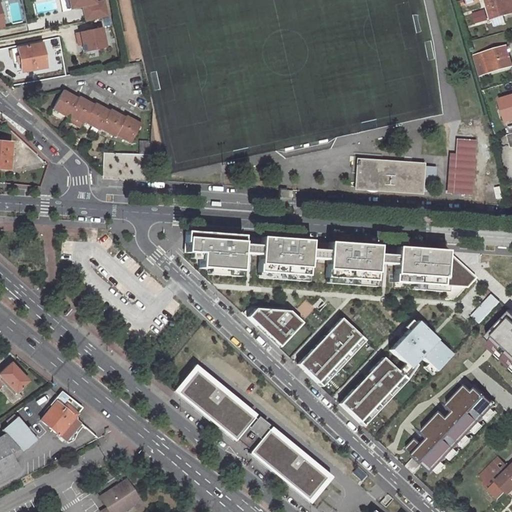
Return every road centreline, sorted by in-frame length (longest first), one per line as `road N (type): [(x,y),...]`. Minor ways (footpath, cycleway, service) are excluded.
road 1 (residential): [(142,212),(146,245),(430,511)]
road 2 (residential): [(476,235),(477,215),(327,204),(121,190),(120,210)]
road 3 (primary): [(288,511),(0,274)]
road 4 (residential): [(476,235),(142,212)]
road 5 (primary): [(0,317),(239,511)]
